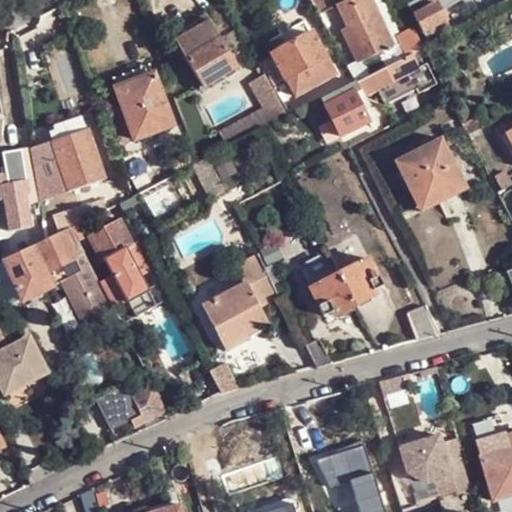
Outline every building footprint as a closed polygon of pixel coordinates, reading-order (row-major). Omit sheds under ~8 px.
[(349,24),(379,11),(374,0),(344,0),(340,2),(349,24)] [(374,0),(379,11),(394,44),(400,42),(397,35),(380,0),(374,0)] [(410,0),(408,1),(426,35),(448,23),(439,7),(452,0),(410,0)] [(478,0),(484,11),(495,6),(491,0),(478,0)] [(358,60),(394,44),(379,11),(349,24),(343,28),(358,60)] [(209,16),(175,37),(203,83),(237,62),(209,16)] [(356,57),(346,62),(353,73),(356,79),(417,48),(423,45),(415,28),(397,35),(400,42),(394,44),(358,60),(356,57)] [(286,76),(325,56),(311,29),(271,51),(286,76)] [(379,87),(416,69),(423,81),(426,87),(436,82),(426,61),(424,63),(417,48),(356,79),(364,95),(379,87)] [(115,87),(153,73),(149,63),(111,78),(115,87)] [(385,99),(423,81),(416,69),(379,87),(385,99)] [(290,112),(321,97),(336,89),(350,82),(356,79),(353,73),(335,82),(329,70),(319,75),(321,78),(295,90),(286,76),(273,83),(284,104),(290,112)] [(135,138),(174,123),(154,73),(153,73),(115,87),(114,87),(135,138)] [(266,74),(252,83),(269,110),(272,108),(274,109),(284,104),(273,83),(266,74)] [(359,98),(364,95),(356,79),(350,82),(354,89),(359,98)] [(340,96),(354,89),(350,82),(336,89),(340,96)] [(340,135),(370,120),(359,98),(354,89),(340,96),(324,103),(332,119),(340,135)] [(278,119),(290,112),(284,104),(274,109),(278,119)] [(264,125),(278,119),(274,109),(272,108),(269,110),(259,115),(264,125)] [(463,124),(469,135),(489,123),(483,112),(463,124)] [(228,145),(264,125),(259,115),(223,134),(228,145)] [(500,134),(511,126),(511,118),(497,127),(500,134)] [(340,135),(332,119),(318,125),(326,142),(340,135)] [(511,154),(511,126),(500,134),(511,154)] [(70,190),(105,177),(87,127),(52,140),(70,190)] [(416,201),(462,178),(441,137),(394,160),(416,201)] [(41,199),(70,190),(52,140),(31,147),(41,199)] [(194,163),(194,162),(188,150),(171,159),(177,171),(194,163)] [(210,197),(227,188),(210,154),(200,160),(194,162),(194,163),(210,197)] [(140,191),(154,183),(148,170),(133,178),(140,191)] [(495,175),(501,188),(511,181),(511,174),(509,176),(506,170),(495,175)] [(445,197),(466,186),(462,178),(416,201),(420,210),(440,199),(445,197)] [(11,229),(32,225),(26,192),(29,192),(26,179),(1,183),(0,182),(0,186),(2,197),(5,197),(11,229)] [(102,200),(86,208),(90,217),(107,208),(102,200)] [(72,225),(90,217),(86,208),(85,206),(59,218),(57,219),(63,230),(72,225)] [(90,217),(72,225),(78,238),(89,233),(102,258),(105,256),(113,272),(99,279),(101,283),(114,307),(128,299),(148,289),(141,275),(148,272),(133,243),(120,217),(95,230),(90,217)] [(48,237),(4,258),(23,298),(61,280),(83,325),(112,311),(83,252),(84,250),(78,238),(72,225),(63,230),(48,237)] [(140,239),(133,243),(148,272),(155,268),(140,239)] [(336,314),(376,294),(374,289),(383,284),(369,257),(311,287),(325,315),(333,310),(336,314)] [(280,291),(290,286),(289,284),(276,260),(266,265),(276,285),(280,291)] [(271,288),(276,285),(266,265),(251,273),(261,293),(271,288)] [(226,349),(270,326),(248,282),(203,305),(226,349)] [(275,294),(280,291),(276,285),(271,288),(275,294)] [(148,289),(128,299),(136,316),(156,305),(148,289)] [(426,303),(407,309),(416,337),(435,331),(426,303)] [(0,347),(0,349),(10,344),(0,324),(0,347)] [(28,335),(22,337),(10,344),(0,349),(0,347),(0,388),(3,395),(47,372),(28,335)] [(317,367),(332,362),(319,337),(306,344),(311,354),(317,367)] [(291,359),(311,354),(306,344),(289,348),(291,359)] [(219,393),(237,388),(224,362),(208,370),(219,393)] [(140,411),(156,403),(150,390),(134,398),(140,411)] [(492,507),(511,500),(511,429),(503,432),(503,431),(472,440),(492,507)] [(473,486),(458,437),(443,442),(441,435),(420,441),(418,435),(399,441),(408,472),(427,482),(437,479),(442,496),(473,486)]
